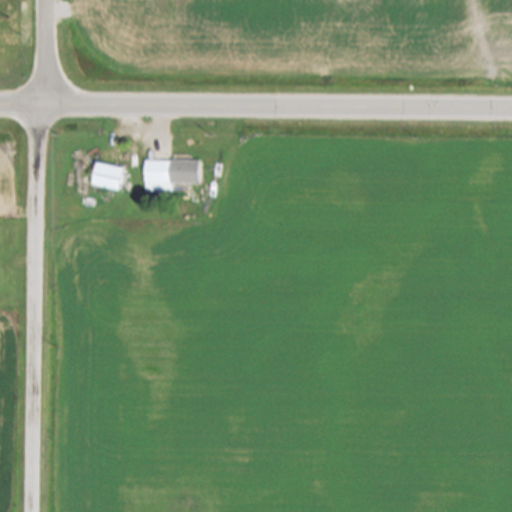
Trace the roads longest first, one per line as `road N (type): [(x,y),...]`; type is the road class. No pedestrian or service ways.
road 1 (secondary): [(0,105),(511,110)]
road 2 (residential): [(31,511),(38,106)]
